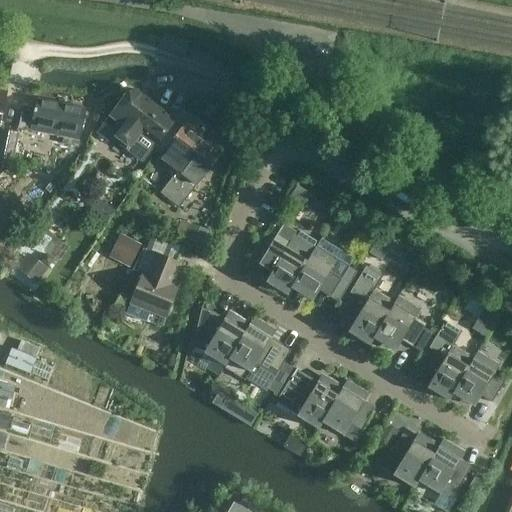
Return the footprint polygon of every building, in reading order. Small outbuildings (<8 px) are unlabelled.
[(183,56),(188,44),(164,35),(160,47),(183,56)] [(132,144),(143,129),(159,108),(143,97),(127,118),(123,115),(122,116),(119,114),(115,119),(110,116),(96,134),(107,142),(111,137),(128,150),(132,144)] [(17,129),(55,137),(61,104),(37,99),(35,109),(33,109),(33,111),(22,109),(17,129)] [(78,142),(81,129),(85,109),(61,104),(55,137),(63,139),(62,144),(74,146),(75,141),(78,142)] [(132,144),(128,150),(143,161),(172,123),(174,120),(159,108),(143,129),(132,144)] [(220,155),(183,126),(156,160),(175,175),(160,194),(179,208),(220,155)] [(17,133),(0,130),(0,157),(11,160),(17,133)] [(5,212),(0,219),(0,242),(5,246),(21,221),(20,221),(23,215),(9,206),(5,212)] [(189,226),(180,222),(173,239),(198,250),(207,231),(190,224),(189,226)] [(282,225),(259,263),(260,264),(271,271),(265,282),(287,295),(291,289),(290,288),(311,254),(315,247),(317,243),(297,230),(295,233),(282,225)] [(291,289),(312,301),(319,290),(330,297),(344,274),(333,267),(337,261),(315,247),(311,254),(290,288),(291,289)] [(179,263),(155,253),(146,275),(142,273),(130,302),(125,313),(145,322),(150,311),(165,317),(177,288),(170,285),(179,263)] [(28,255),(16,270),(35,284),(47,269),(28,255)] [(369,345),(373,339),(373,338),(394,304),(393,304),(373,292),(381,277),(365,267),(348,294),(353,297),(343,314),(354,321),(347,332),(369,345)] [(120,293),(112,309),(121,313),(126,302),(124,300),(126,296),(120,293)] [(419,311),(397,297),(393,304),(394,304),(373,338),(373,339),(394,352),(401,341),(412,347),(426,324),(415,318),(419,311)] [(225,366),(229,359),(228,359),(249,325),(236,317),(235,319),(226,314),(224,319),(213,312),(198,335),(209,342),(203,353),(225,366)] [(249,325),(228,359),(229,359),(249,372),(247,377),(267,389),(290,350),(271,338),(273,334),(265,329),(267,326),(253,318),(249,325)] [(448,401),(452,394),(473,360),(472,359),(452,347),(460,333),(444,322),(428,349),(433,352),(422,370),(433,377),(426,387),(448,401)] [(476,352),(472,359),(473,360),(452,394),(473,407),(480,396),(491,403),(505,380),(494,373),(498,366),(476,352)] [(342,388),(329,380),(327,383),(319,378),(316,382),(295,369),(273,406),(301,423),(303,420),(318,430),(322,423),(321,422),(342,388)] [(360,390),(346,381),(342,388),(321,422),(322,423),(343,436),(350,425),(361,431),(375,408),(364,402),(366,397),(358,392),(360,390)] [(392,475),(414,488),(418,481),(417,481),(438,447),(425,439),(424,441),(415,436),(413,441),(402,434),(388,457),(398,464),(392,475)] [(456,448),(442,440),(438,447),(417,481),(418,481),(439,494),(442,489),(457,499),(461,491),(457,489),(471,467),(460,460),(462,456),(454,451),(456,448)] [(249,511),(233,502),(226,511),(249,511)]
